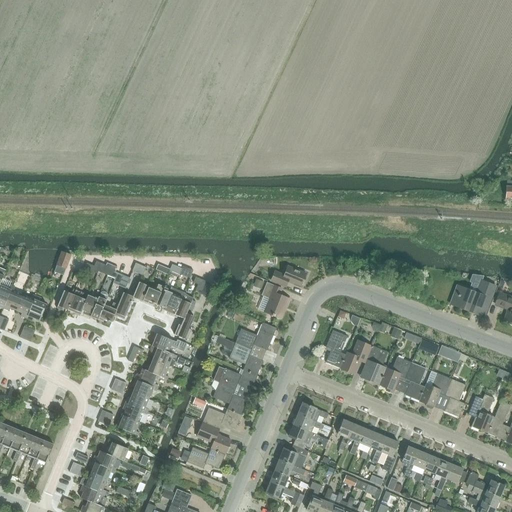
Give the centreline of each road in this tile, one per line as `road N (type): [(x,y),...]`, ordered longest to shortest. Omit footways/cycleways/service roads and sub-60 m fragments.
road 1 (residential): [(511,463),(286,371)]
road 2 (residential): [(511,348),(345,284)]
road 3 (residential): [(42,511),(81,425),(79,394),(55,373)]
road 4 (residential): [(234,499),(286,371)]
